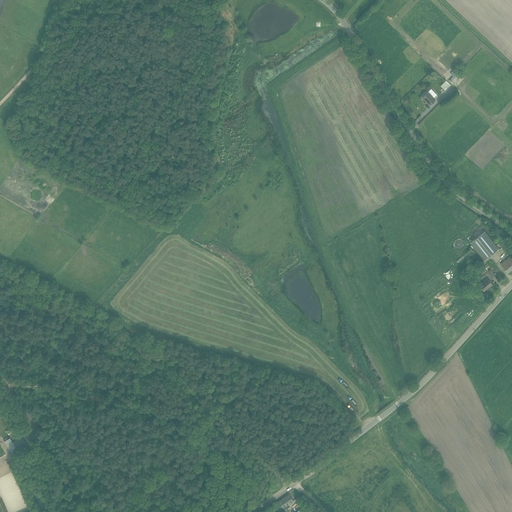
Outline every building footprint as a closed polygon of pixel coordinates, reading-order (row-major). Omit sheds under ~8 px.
[(449,81),(453,84),(459,78),(455,74),(449,81)] [(428,92),(426,94),(422,98),(425,101),(426,101),(427,102),(427,103),(429,105),(435,100),(428,92)] [(484,260),(499,249),(485,232),(471,243),(484,260)] [(464,244),(464,243),(464,242),(464,241),(463,240),(462,239),(461,238),(460,238),(458,238),(457,238),(456,238),(454,239),(453,241),(453,242),(453,243),(453,244),(453,246),(454,247),(456,249),(458,249),(459,249),(460,249),(462,248),(463,247),(464,246),(464,244)] [(501,264),(508,273),(511,269),(511,257),(511,258),(510,257),(501,264)] [(491,279),(495,276),(490,270),(487,273),(491,279)] [(479,285),(481,287),(484,291),(492,285),(487,278),(479,285)] [(24,434),(12,442),(7,446),(12,454),(18,450),(20,454),(31,445),(29,442),(36,437),(32,432),(30,432),(25,436),(24,434)] [(35,494),(41,507),(46,505),(40,492),(35,494)] [(289,494),(279,501),(286,511),(284,511),(288,511),(289,511),(289,510),(289,509),(288,509),(288,508),(289,508),(287,505),(294,500),(292,497),(291,496),(291,497),(289,494)]
